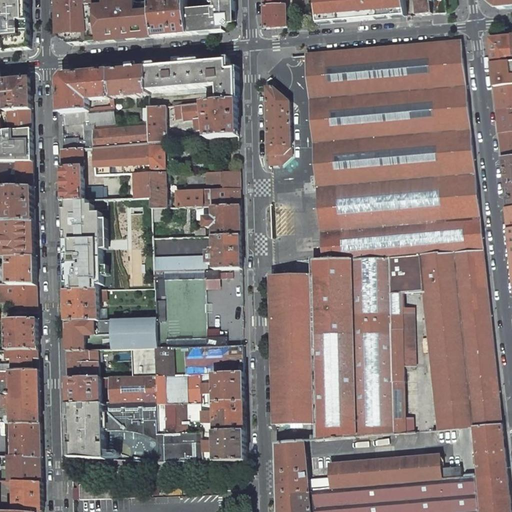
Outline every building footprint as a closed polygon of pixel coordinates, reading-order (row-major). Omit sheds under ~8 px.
[(0,0),(0,52),(31,50),(29,0),(0,0)] [(59,0),(61,36),(71,46),(156,39),(153,4),(139,5),(139,2),(101,5),(101,8),(97,8),(94,7),(93,0),(59,0)] [(188,11),(187,0),(178,0),(179,1),(153,3),(153,4),(156,39),(190,36),(188,11)] [(236,20),(235,0),(212,0),(213,5),(216,6),(216,9),(188,11),(190,36),(224,33),(224,30),(229,29),(231,28),(231,26),(232,21),(236,20)] [(317,0),(320,24),(408,17),(406,0),(317,0)] [(431,0),(416,0),(417,9),(416,9),(416,16),(433,14),(431,0)] [(431,0),(433,14),(447,13),(445,0),(431,0)] [(499,9),(511,7),(511,0),(493,0),(498,4),(499,9)] [(288,27),(287,6),(282,6),(266,6),(267,29),(288,27)] [(511,37),(491,39),(494,65),(511,63),(511,37)] [(462,42),(308,55),(319,187),(476,174),(462,42)] [(229,62),(150,69),(151,93),(219,87),(220,103),(239,101),(238,71),(230,72),(229,62)] [(511,63),(494,65),(497,89),(511,86),(511,63)] [(150,69),(112,72),(115,98),(131,97),(131,98),(141,98),(141,96),(151,95),(151,93),(150,69)] [(115,98),(112,72),(70,76),(62,85),(63,114),(90,111),(89,101),(115,98)] [(10,112),(33,110),(32,79),(0,82),(0,86),(2,113),(10,112)] [(511,86),(497,89),(499,111),(511,109),(511,86)] [(275,88),(268,88),(270,156),(286,155),(293,149),(291,102),(275,88)] [(220,103),(175,106),(177,120),(184,119),(184,122),(206,119),(207,127),(204,127),(205,132),(207,132),(208,140),(239,137),(239,101),(220,103)] [(167,107),(150,109),(150,122),(151,145),(166,143),(168,143),(167,107)] [(64,139),(64,152),(84,150),(96,149),(151,145),(150,122),(145,122),(117,125),(116,109),(90,111),(63,114),(63,126),(85,124),(86,141),(80,141),(79,139),(64,139)] [(511,109),(499,111),(502,134),(511,132),(511,109)] [(33,130),(33,110),(10,112),(11,132),(33,130)] [(3,132),(0,132),(0,163),(34,163),(33,130),(11,132),(3,132)] [(511,132),(502,134),(504,159),(511,157),(511,132)] [(167,174),(166,143),(151,145),(153,174),(167,174)] [(96,149),(98,176),(136,175),(153,174),(151,145),(96,149)] [(64,152),(65,178),(85,177),(84,150),(64,152)] [(0,188),(35,189),(34,163),(0,163),(0,188)] [(241,172),(209,173),(209,183),(222,183),(223,191),(178,193),(179,209),(194,208),(242,206),(241,172)] [(125,200),(153,199),(153,174),(136,175),(137,189),(125,189),(125,200)] [(165,209),(169,209),(167,174),(153,174),(153,199),(153,210),(165,209)] [(476,174),(319,187),(321,209),(478,195),(476,174)] [(65,178),(65,202),(85,202),(85,177),(65,178)] [(36,223),(35,189),(0,188),(0,202),(0,223),(36,223)] [(104,188),(89,188),(90,201),(104,201),(104,188)] [(511,511),(511,505),(478,195),(321,209),(325,260),(315,260),(313,260),(313,276),(272,277),(277,425),(318,424),(356,424),(357,439),(407,434),(406,419),(405,367),(404,314),(404,294),(425,292),(425,295),(426,295),(440,431),(475,428),(479,476),(463,477),(463,469),(443,471),(443,469),(340,477),(340,473),(332,474),(332,478),(333,488),(310,490),(309,480),(306,441),(277,443),(278,511),(511,511)] [(85,202),(65,202),(67,262),(155,259),(154,246),(154,239),(154,230),(154,220),(153,210),(153,199),(125,200),(104,201),(90,201),(85,202)] [(242,237),(242,206),(194,208),(194,214),(205,214),(205,228),(214,227),(214,237),(242,237)] [(154,220),(165,220),(165,209),(153,210),(154,220)] [(37,258),(36,223),(0,223),(0,226),(4,226),(5,258),(9,258),(37,258)] [(208,257),(208,271),(221,271),(243,270),(242,237),(214,237),(215,250),(211,250),(211,252),(208,252),(208,257)] [(155,273),(208,271),(208,257),(155,259),(155,273)] [(37,258),(9,258),(10,265),(0,265),(0,285),(1,285),(38,286),(37,258)] [(67,262),(67,292),(100,291),(156,290),(155,273),(155,259),(67,262)] [(208,271),(155,273),(156,290),(157,320),(157,323),(159,323),(160,349),(228,347),(228,337),(208,338),(207,281),(221,280),(221,271),(208,271)] [(28,313),(38,313),(38,286),(1,285),(2,302),(13,302),(13,304),(16,304),(16,315),(28,314),(28,313)] [(100,291),(67,292),(68,322),(101,321),(100,291)] [(415,314),(404,314),(405,367),(417,367),(415,314)] [(39,351),(39,320),(8,320),(9,351),(39,351)] [(101,321),(68,322),(69,352),(87,351),(87,337),(113,336),(113,351),(156,349),(160,349),(159,323),(157,323),(157,320),(101,321)] [(160,349),(156,349),(157,377),(246,374),(245,346),(228,347),(160,349)] [(13,364),(0,364),(0,365),(0,372),(12,372),(40,371),(39,351),(9,351),(7,351),(7,359),(13,359),(13,364)] [(87,351),(69,352),(70,380),(101,379),(100,351),(87,351)] [(40,371),(12,372),(13,424),(15,424),(41,424),(40,371)] [(246,374),(157,377),(158,402),(158,405),(202,404),(215,403),(246,402),(246,374)] [(157,377),(111,378),(111,404),(158,402),(157,377)] [(101,379),(70,380),(70,405),(104,404),(103,379),(101,379)] [(104,404),(70,405),(72,459),(107,461),(106,427),(113,427),(123,424),(123,427),(132,426),(140,424),(140,426),(148,426),(156,424),(158,423),(158,405),(158,402),(111,404),(104,404)] [(202,404),(158,405),(158,423),(159,435),(164,434),(203,433),(217,433),(247,432),(246,402),(215,403),(216,411),(202,412),(202,404)] [(414,419),(406,419),(407,434),(415,434),(414,419)] [(41,424),(15,424),(16,457),(42,459),(41,424)] [(356,424),(318,424),(318,442),(357,439),(356,424)] [(217,442),(204,441),(204,463),(218,462),(248,461),(247,432),(217,433),(217,442)] [(203,433),(164,434),(165,439),(168,439),(168,464),(204,463),(204,441),(203,433)] [(441,456),(331,465),(332,474),(340,473),(340,477),(443,469),(441,456)] [(11,483),(16,483),(43,484),(42,459),(16,457),(10,457),(11,483)] [(248,461),(218,462),(219,478),(248,477),(248,461)] [(332,478),(309,480),(310,490),(333,488),(332,478)] [(43,511),(43,484),(16,483),(17,511),(43,511)] [(114,484),(80,485),(80,492),(81,500),(114,499),(114,484)]
